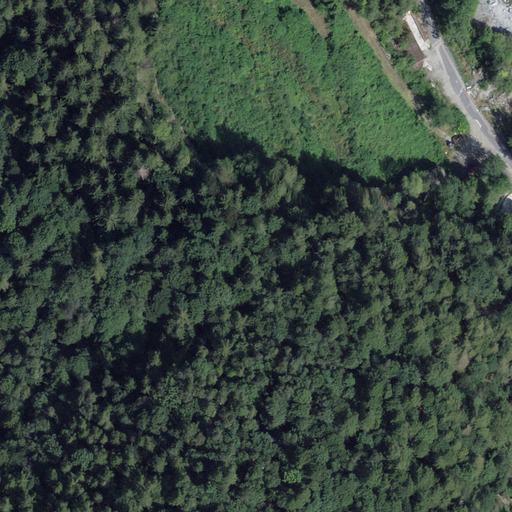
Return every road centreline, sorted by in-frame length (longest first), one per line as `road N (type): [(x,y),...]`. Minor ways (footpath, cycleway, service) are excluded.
road 1 (track): [(253,0),(300,58),(338,135),(350,121),(342,56),(311,0)]
road 2 (track): [(170,24),(252,109),(264,133),(274,132),(273,105),(227,0)]
road 3 (track): [(360,0),(437,128),(451,140),(467,139),(491,119)]
road 4 (residential): [(427,0),(511,152)]
